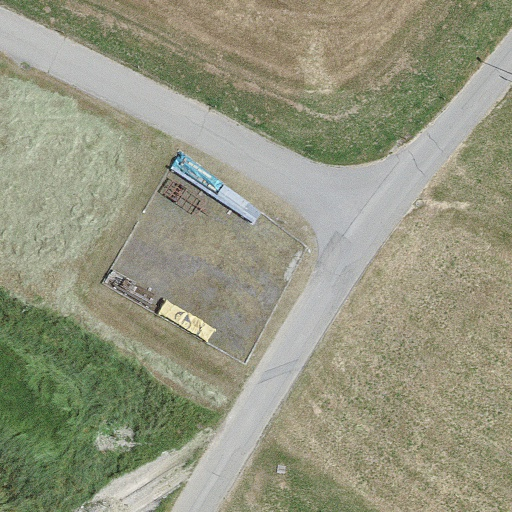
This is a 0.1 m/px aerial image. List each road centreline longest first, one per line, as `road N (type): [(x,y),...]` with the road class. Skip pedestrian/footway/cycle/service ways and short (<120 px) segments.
road 1 (residential): [(370,221),(70,54),(0,29)]
road 2 (residential): [(195,511),(370,221)]
road 3 (residential): [(370,221),(511,58)]
